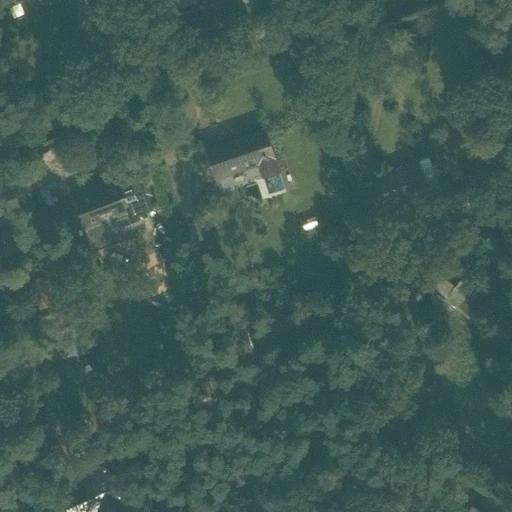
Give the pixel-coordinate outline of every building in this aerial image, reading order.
[(14,0),(21,17),(62,0),(14,0)] [(161,0),(168,18),(212,0),(161,0)] [(224,192),(284,170),(267,124),(207,147),(224,192)] [(377,213),(437,191),(423,152),(363,173),(377,213)] [(90,234),(157,211),(143,172),(77,196),(90,234)] [(453,313),(477,295),(463,276),(448,287),(441,277),(431,285),(453,313)] [(73,511),(100,511),(118,504),(104,473),(64,492),(73,511)]
